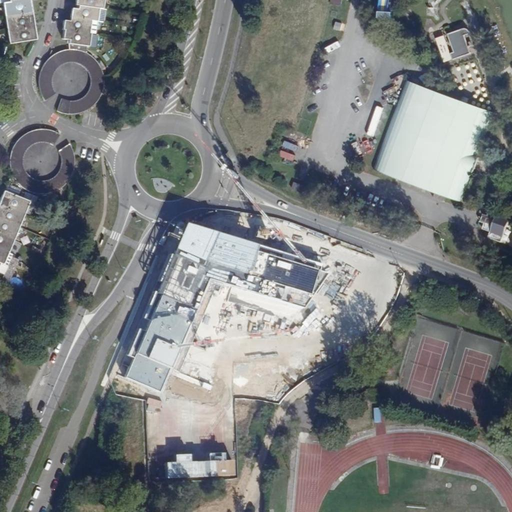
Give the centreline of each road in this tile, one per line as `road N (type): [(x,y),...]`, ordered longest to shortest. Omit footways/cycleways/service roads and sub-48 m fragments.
road 1 (tertiary): [(128,185),(51,396)]
road 2 (tertiary): [(51,396),(170,211)]
road 3 (tertiary): [(511,299),(309,218)]
road 4 (tertiary): [(198,135),(225,0)]
road 5 (tertiary): [(190,0),(154,126)]
road 6 (tertiary): [(51,396),(2,511)]
road 7 (tertiary): [(309,218),(209,151)]
